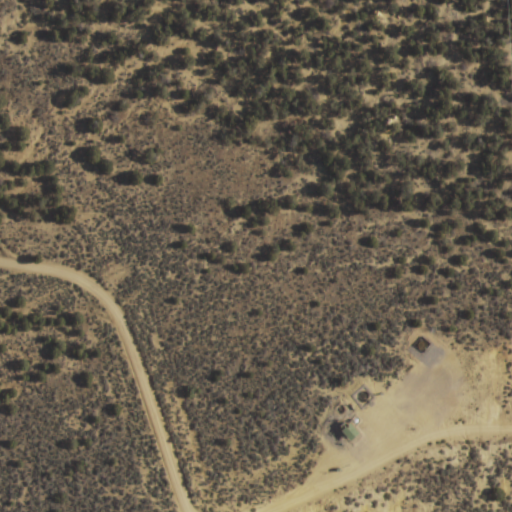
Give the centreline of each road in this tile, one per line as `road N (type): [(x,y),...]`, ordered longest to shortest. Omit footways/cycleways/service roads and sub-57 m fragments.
road 1 (tertiary): [(170,511),(110,377),(41,262),(0,256)]
road 2 (residential): [(41,262),(0,103)]
